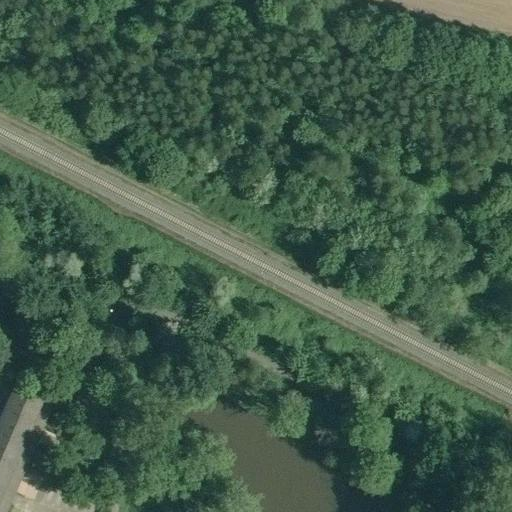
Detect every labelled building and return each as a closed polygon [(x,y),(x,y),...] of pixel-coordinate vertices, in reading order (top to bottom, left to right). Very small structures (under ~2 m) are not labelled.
[(4,410),(42,426),(52,403),(13,387),(4,410)] [(0,434),(33,448),(42,426),(4,410),(0,418),(0,434)] [(0,460),(24,470),(33,448),(0,434),(0,460)] [(0,486),(14,492),(24,470),(0,460),(0,486)] [(0,486),(0,511),(5,511),(14,492),(0,486)]
